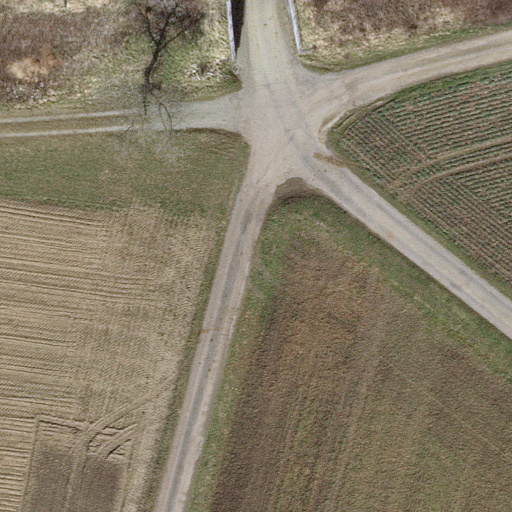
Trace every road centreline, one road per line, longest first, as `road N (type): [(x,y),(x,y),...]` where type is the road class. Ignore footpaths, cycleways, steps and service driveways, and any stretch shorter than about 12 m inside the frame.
road 1 (track): [(0,130),(280,124),(511,54)]
road 2 (track): [(178,511),(280,124)]
road 3 (track): [(511,308),(280,124)]
road 4 (track): [(280,124),(262,0)]
